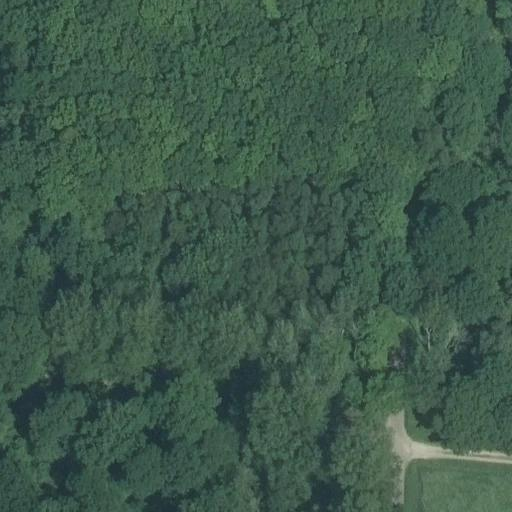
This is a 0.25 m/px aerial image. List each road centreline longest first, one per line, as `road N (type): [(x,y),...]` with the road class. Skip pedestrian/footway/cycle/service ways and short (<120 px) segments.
road 1 (track): [(511,455),(0,410)]
road 2 (unclassified): [(395,0),(395,511)]
